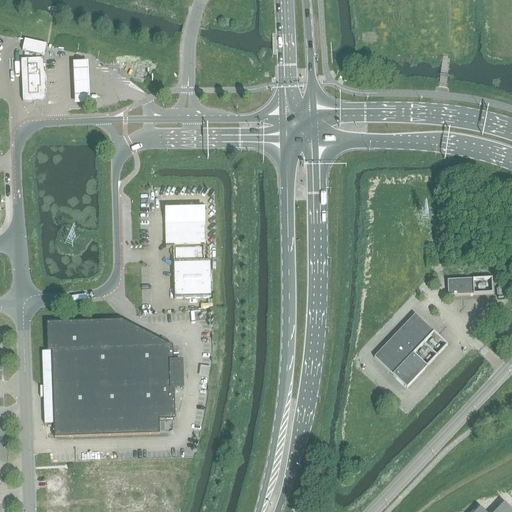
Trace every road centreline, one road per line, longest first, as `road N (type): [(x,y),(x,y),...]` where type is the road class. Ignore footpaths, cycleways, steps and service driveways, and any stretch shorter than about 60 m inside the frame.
road 1 (primary): [(277,511),(305,414),(316,335),(315,139)]
road 2 (primary): [(286,138),(285,347),(258,511)]
road 3 (unknown): [(104,290),(190,350),(185,421),(168,438),(150,441),(27,445)]
road 4 (unclassified): [(22,300),(96,293),(114,280),(116,148)]
road 5 (unclassified): [(29,511),(22,300)]
road 6 (unclassified): [(370,511),(511,366)]
road 7 (unclassified): [(105,121),(34,124),(20,133),(20,246)]
road 8 (primary): [(511,129),(449,115),(314,113)]
road 9 (primary): [(315,139),(440,142),(511,159)]
